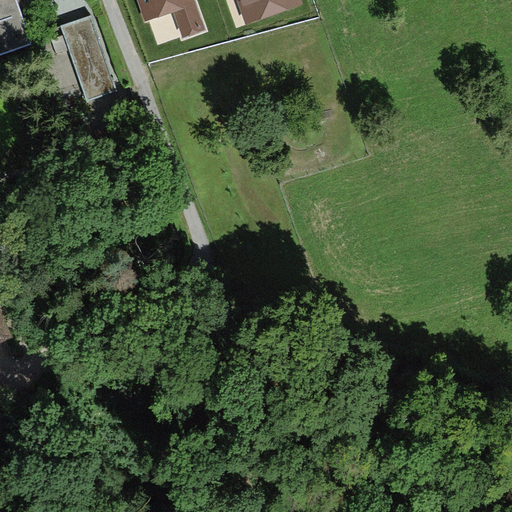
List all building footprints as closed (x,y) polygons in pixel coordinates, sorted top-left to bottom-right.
[(16,0),(0,0),(0,59),(33,47),(16,0)] [(195,0),(136,0),(145,22),(174,12),(183,38),(206,29),(195,0)] [(236,0),(246,25),(302,4),(300,0),(236,0)] [(91,17),(61,28),(88,104),(118,93),(91,17)] [(0,178),(1,183),(39,170),(9,83),(0,86),(0,178)] [(140,177),(119,118),(94,128),(115,186),(140,177)] [(0,286),(0,338),(14,332),(0,302),(0,296),(4,295),(0,286)]
